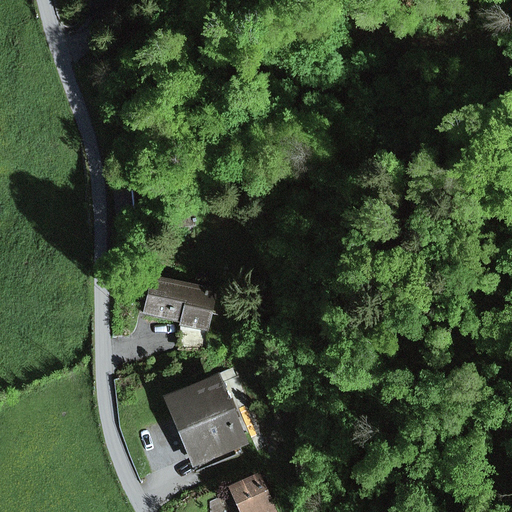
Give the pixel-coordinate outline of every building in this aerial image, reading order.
[(114,196),(116,217),(142,214),(140,193),(114,196)] [(173,216),(173,227),(193,225),(188,208),(173,216)] [(195,289),(153,281),(146,315),(204,327),(209,308),(205,307),(211,277),(198,274),(195,289)] [(175,403),(197,455),(204,451),(211,449),(249,433),(230,385),(228,381),(175,403)] [(204,451),(197,455),(175,403),(169,405),(192,462),(213,454),(211,449),(204,451)] [(272,511),(268,501),(275,498),(267,481),(260,484),(256,477),(232,488),(243,511),(272,511)]
